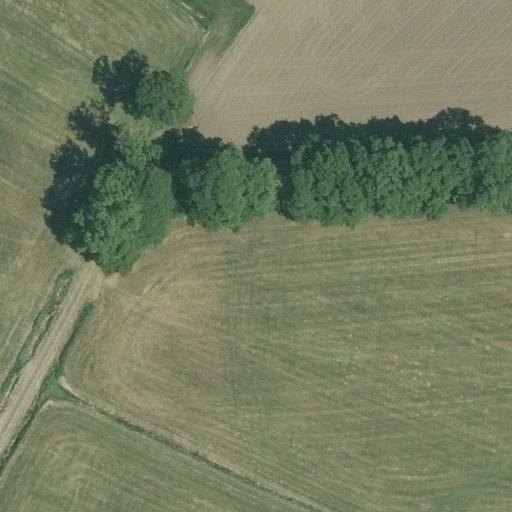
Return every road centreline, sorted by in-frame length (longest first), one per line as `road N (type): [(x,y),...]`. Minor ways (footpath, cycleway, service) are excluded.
road 1 (track): [(511,158),(140,176),(0,431)]
road 2 (track): [(140,176),(218,25)]
